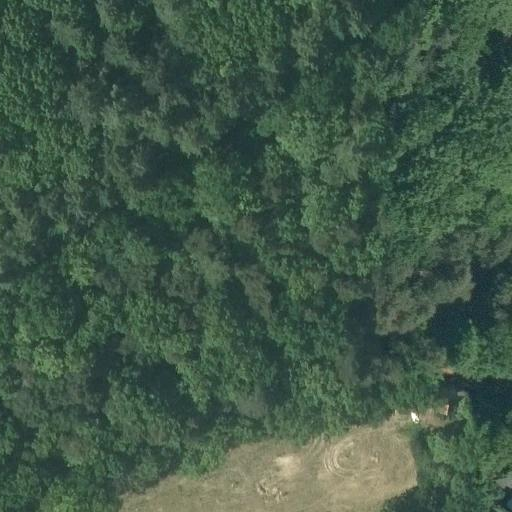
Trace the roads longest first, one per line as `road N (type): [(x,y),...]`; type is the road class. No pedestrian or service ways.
road 1 (track): [(0,260),(365,0)]
road 2 (unknown): [(77,499),(329,425),(437,406),(511,407)]
